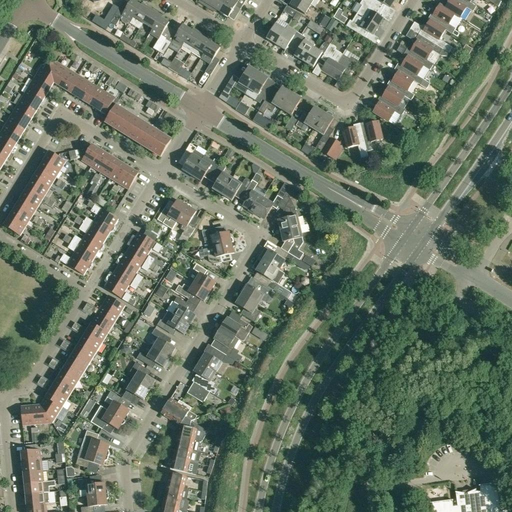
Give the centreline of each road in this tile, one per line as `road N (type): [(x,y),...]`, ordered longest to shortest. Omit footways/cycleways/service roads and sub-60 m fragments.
road 1 (residential): [(129,511),(125,462),(260,238),(159,175)]
road 2 (secondary): [(407,235),(311,370),(280,433),(259,511)]
road 3 (secondary): [(277,511),(315,399),(423,246)]
road 4 (unclassified): [(373,511),(359,401),(474,275)]
road 5 (residential): [(242,42),(350,102),(417,0)]
road 6 (residential): [(1,392),(28,389),(86,293),(0,238)]
road 7 (unclassified): [(407,235),(200,112)]
road 8 (residential): [(0,213),(63,120),(159,175)]
road 9 (unclassified): [(200,112),(28,2)]
road 10 (secondary): [(511,81),(407,235)]
road 11 (secondary): [(423,246),(511,113)]
road 12 (residential): [(14,511),(1,392)]
